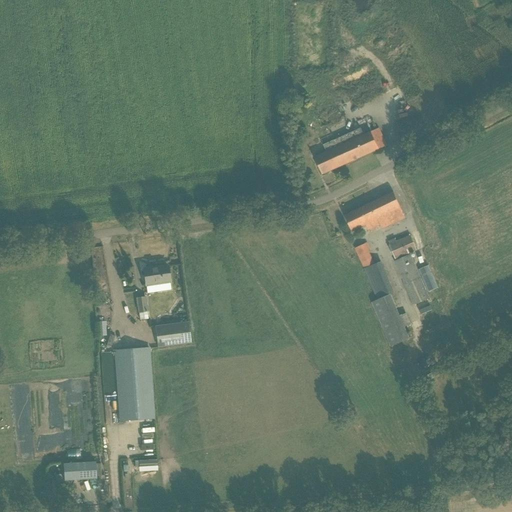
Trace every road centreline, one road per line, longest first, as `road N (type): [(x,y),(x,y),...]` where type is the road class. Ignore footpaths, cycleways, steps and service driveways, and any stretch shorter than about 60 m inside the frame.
road 1 (unclassified): [(0,251),(309,205),(511,105)]
road 2 (track): [(511,476),(229,511)]
